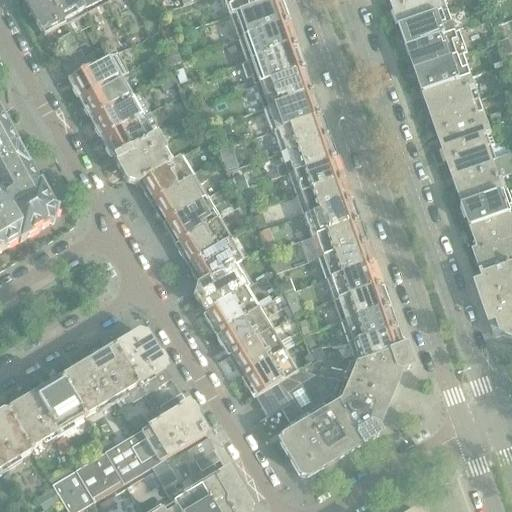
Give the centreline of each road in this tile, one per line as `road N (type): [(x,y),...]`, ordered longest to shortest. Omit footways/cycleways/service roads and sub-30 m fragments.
road 1 (residential): [(313,0),(467,432)]
road 2 (residential): [(494,425),(343,0)]
road 3 (residential): [(143,290),(285,511)]
road 4 (residential): [(0,23),(108,231)]
road 5 (residential): [(0,379),(143,290)]
road 6 (residential): [(324,511),(467,432)]
road 7 (residential): [(108,231),(0,296)]
